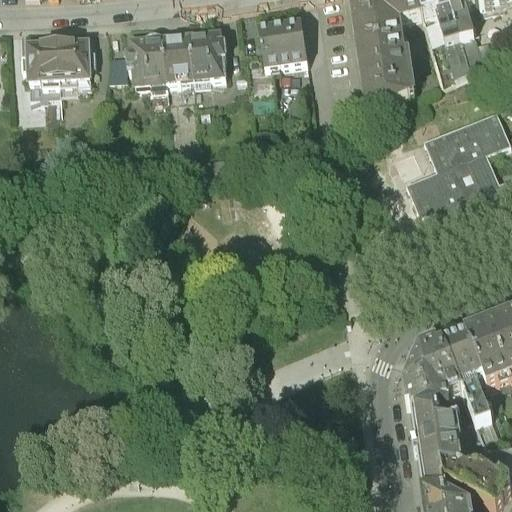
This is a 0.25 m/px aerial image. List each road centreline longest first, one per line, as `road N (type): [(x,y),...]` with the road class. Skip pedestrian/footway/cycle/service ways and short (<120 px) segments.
road 1 (residential): [(511,277),(424,319),(399,339),(384,367),(399,511)]
road 2 (residential): [(198,0),(0,16)]
